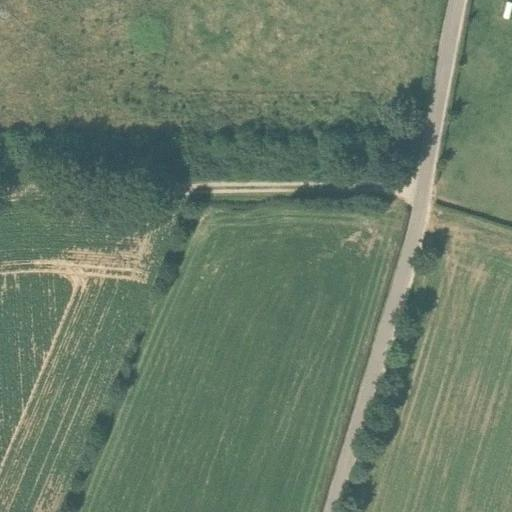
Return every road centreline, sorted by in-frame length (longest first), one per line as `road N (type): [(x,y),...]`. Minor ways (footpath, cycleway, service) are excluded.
road 1 (unclassified): [(331,511),(417,216),(457,0)]
road 2 (track): [(0,191),(423,191)]
